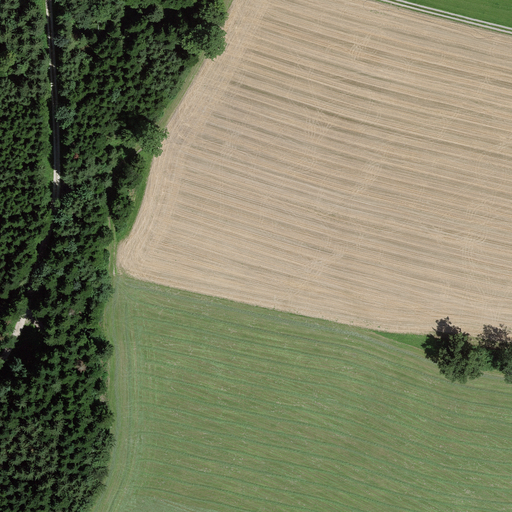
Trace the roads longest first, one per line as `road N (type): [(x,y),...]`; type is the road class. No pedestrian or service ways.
road 1 (track): [(0,362),(58,192),(50,0)]
road 2 (track): [(228,0),(175,105),(142,149),(58,192)]
road 3 (track): [(45,511),(62,373),(57,346),(25,297)]
road 4 (track): [(390,0),(511,31)]
